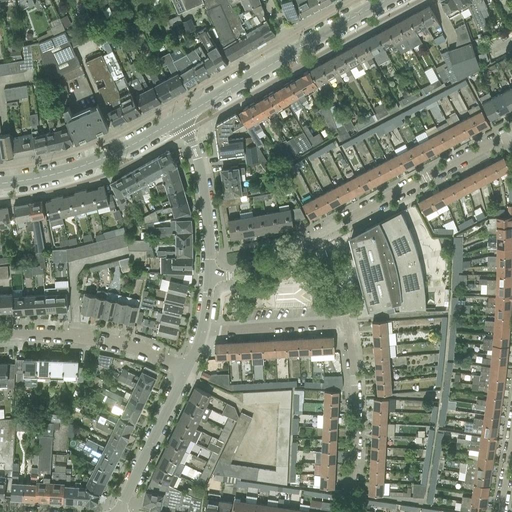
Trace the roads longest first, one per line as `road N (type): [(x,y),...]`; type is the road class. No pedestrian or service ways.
road 1 (residential): [(209,276),(243,273),(511,136)]
road 2 (residential): [(346,511),(355,412),(346,324),(202,330)]
road 3 (secondary): [(177,118),(390,0)]
road 4 (residential): [(0,333),(101,339),(185,370)]
road 5 (secondary): [(0,183),(87,165),(177,118)]
road 6 (residential): [(209,276),(198,163),(177,118)]
road 7 (residential): [(118,511),(185,370)]
